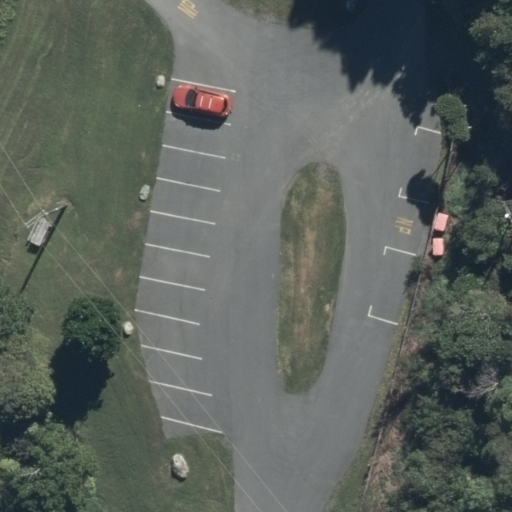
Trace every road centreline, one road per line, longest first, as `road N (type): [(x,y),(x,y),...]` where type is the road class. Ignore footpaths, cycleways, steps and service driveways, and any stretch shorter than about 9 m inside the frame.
road 1 (unclassified): [(326,109),(370,182),(379,226),(357,337),(285,511)]
road 2 (track): [(326,109),(198,0)]
